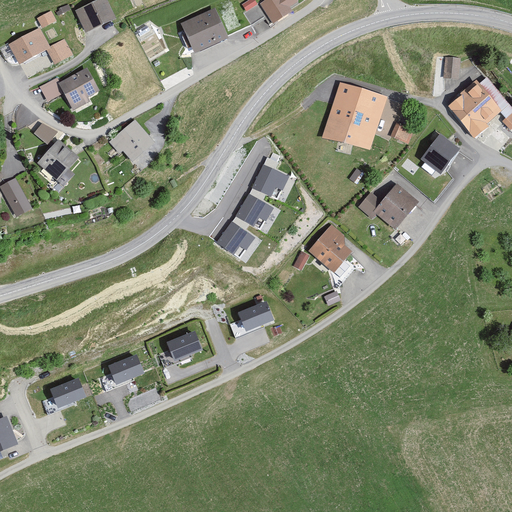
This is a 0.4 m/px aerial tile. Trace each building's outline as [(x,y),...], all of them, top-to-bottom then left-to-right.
[(110,0),(108,0),(80,13),(89,34),(119,20),(110,0)] [(257,0),(255,0),(246,6),(251,14),(262,7),(257,0)] [(272,0),(264,5),(278,26),(298,13),(295,9),(304,4),(301,0),(272,0)] [(43,27),(57,20),(52,9),(38,16),(43,27)] [(220,10),(185,26),(199,56),(234,40),(220,10)] [(42,29),(11,46),(23,67),(54,50),(42,29)] [(461,59),(445,58),(443,78),(459,79),(461,59)] [(60,79),(42,88),(50,102),(67,93),(75,109),(104,93),(91,69),(63,84),(60,79)] [(511,117),(511,106),(486,77),(451,108),(478,139),(505,115),(509,120),(511,117)] [(391,98),(342,85),(326,140),(374,152),(391,98)] [(34,134),(49,142),(57,130),(41,121),(34,134)] [(140,122),(115,143),(125,155),(128,153),(137,164),(160,145),(140,122)] [(414,130),(396,122),(390,136),(408,143),(414,130)] [(461,148),(440,133),(421,159),(443,174),(461,148)] [(82,159),(61,141),(42,165),(63,182),(82,159)] [(290,177),(264,165),(253,189),(273,198),(277,188),(284,191),(290,177)] [(36,209),(18,179),(3,188),(20,218),(36,209)] [(420,201),(398,183),(382,201),(373,211),(377,214),(396,229),(420,201)] [(373,211),(382,201),(370,191),(357,207),(372,220),(377,214),(373,211)] [(276,208),(250,193),(237,216),(256,227),(261,218),(268,222),(276,208)] [(246,229),(249,226),(236,216),(233,219),(246,229)] [(256,239),(232,221),(217,242),(234,255),(240,247),(246,252),(256,239)] [(347,237),(334,227),(312,253),(338,275),(356,253),(348,247),(347,237)] [(313,257),(304,253),(296,268),(305,272),(313,257)] [(339,293),(329,298),(333,307),(344,302),(339,293)] [(268,301),(238,313),(246,333),(275,321),(268,301)] [(195,331),(167,342),(174,361),(203,350),(195,331)] [(138,354),(109,366),(117,385),(146,374),(138,354)] [(79,378),(50,389),(58,409),(87,397),(79,378)] [(0,452),(18,445),(7,416),(0,419),(0,452)]
